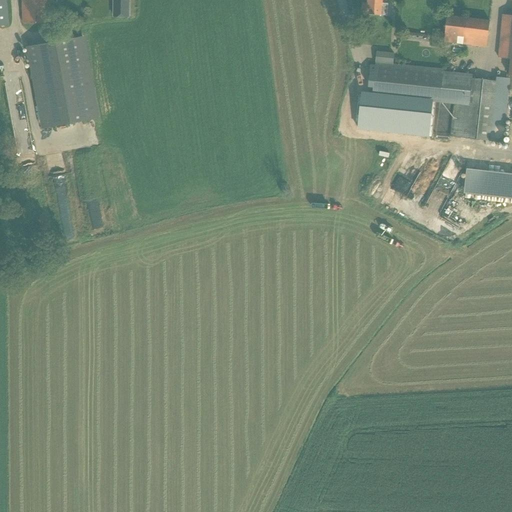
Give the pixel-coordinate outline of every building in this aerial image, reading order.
[(6,0),(0,0),(0,25),(9,25),(6,0)] [(22,0),(24,24),(50,23),(48,0),(22,0)] [(128,0),(113,0),(113,16),(129,16),(128,0)] [(362,3),(362,12),(368,13),(368,14),(385,15),(386,4),(382,4),(382,0),(367,0),(367,4),(362,3)] [(511,15),(502,14),(501,24),(498,57),(511,58),(509,77),(511,77),(511,15)] [(447,15),(446,16),(443,42),(485,48),(489,21),(447,15)] [(403,39),(427,42),(427,35),(404,32),(403,39)] [(97,118),(82,37),(29,47),(44,128),(97,118)] [(371,63),(368,84),(373,85),(372,94),(453,102),(449,136),(490,141),(501,142),(508,82),(495,80),(472,78),(472,74),(443,71),(371,63)] [(439,215),(467,160),(453,153),(425,207),(439,215)] [(511,172),(463,169),(461,194),(511,197),(511,172)]
